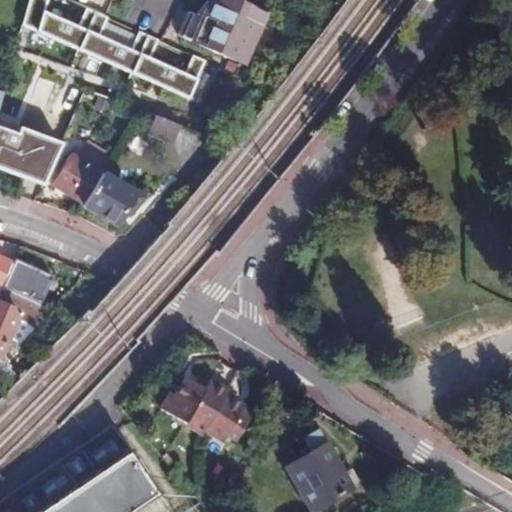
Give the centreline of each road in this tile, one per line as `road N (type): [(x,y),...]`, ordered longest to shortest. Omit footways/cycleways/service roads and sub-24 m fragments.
road 1 (residential): [(251,252),(447,0)]
road 2 (residential): [(511,500),(254,350)]
road 3 (residential): [(200,317),(78,238),(0,214)]
